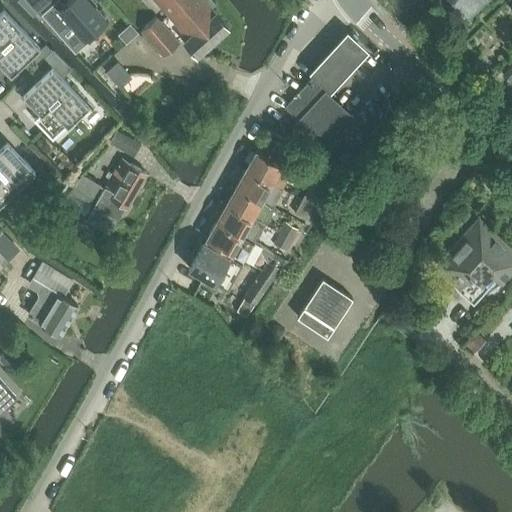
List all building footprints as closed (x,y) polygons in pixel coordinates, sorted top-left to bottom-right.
[(33,14),(37,11),(27,0),(18,0),(21,2),(33,14)] [(27,0),(37,11),(49,0),(27,0)] [(71,10),(53,25),(87,64),(105,49),(101,45),(119,29),(94,0),(76,16),(71,10)] [(154,0),(167,15),(184,0),(154,0)] [(212,0),(185,0),(168,16),(187,37),(184,39),(197,54),(228,27),(215,12),(211,7),(215,3),(212,0)] [(457,0),(467,10),(476,0),(457,0)] [(0,62),(2,64),(9,57),(18,66),(40,46),(3,7),(0,10),(0,62)] [(157,17),(142,30),(163,54),(178,41),(161,22),(157,17)] [(130,22),(118,33),(125,42),(138,31),(130,22)] [(311,79),(311,80),(324,91),(330,96),(369,52),(348,33),(307,76),(311,79)] [(29,71),(44,57),(51,51),(45,45),(23,65),(29,71)] [(62,77),(72,68),(70,66),(55,51),(54,49),(45,58),(52,66),(62,77)] [(31,103),(41,112),(34,119),(52,138),(88,104),(62,77),(52,66),(30,86),(39,96),(31,103)] [(111,75),(117,82),(124,76),(118,69),(111,75)] [(286,106),(299,118),(296,122),(330,154),(345,137),(339,132),(353,117),(324,91),(330,86),(317,74),(311,80),(311,79),(286,106)] [(117,128),(116,130),(114,129),(108,140),(109,141),(109,142),(134,156),(142,142),(117,128)] [(276,141),(272,149),(286,157),(290,149),(276,141)] [(0,201),(34,169),(14,148),(5,156),(0,151),(0,201)] [(292,169),(256,149),(246,167),(282,187),(292,169)] [(131,163),(130,164),(122,159),(113,174),(108,170),(105,175),(111,178),(95,204),(118,217),(125,205),(126,206),(146,172),(131,163)] [(283,188),(282,187),(246,167),(236,185),(273,205),(283,188)] [(90,202),(101,183),(81,172),(79,177),(76,175),(68,184),(72,187),(70,191),(90,202)] [(325,187),(312,180),(302,199),(315,206),(325,187)] [(273,205),(236,185),(226,202),(264,223),(273,207),(272,206),(273,205)] [(91,203),(90,202),(70,191),(64,202),(85,214),(91,203)] [(294,213),(308,220),(315,206),(302,199),(294,213)] [(226,202),(216,219),(254,241),(264,223),(226,202)] [(511,270),(511,248),(479,218),(436,264),(447,274),(444,277),(473,303),(492,282),(496,286),(501,280),(502,281),(511,270)] [(216,219),(206,237),(245,259),(256,245),(255,241),(254,241),(216,219)] [(300,229),(286,221),(279,232),(294,240),(300,229)] [(294,240),(279,232),(273,243),(287,251),(294,240)] [(228,288),(242,263),(228,255),(228,254),(204,241),(189,267),(228,288)] [(0,267),(9,259),(0,250),(0,267)] [(267,260),(262,268),(274,275),(277,271),(280,272),(288,259),(274,252),(269,261),(267,260)] [(61,272),(42,261),(29,281),(45,291),(30,315),(41,322),(41,321),(60,333),(77,305),(61,295),(68,284),(57,278),(61,272)] [(248,288),(243,297),(256,304),(274,275),(262,268),(248,288)] [(322,277),(297,316),(327,336),(353,297),(322,277)] [(381,314),(406,337),(414,328),(389,305),(381,314)] [(466,343),(474,351),(485,339),(477,331),(466,343)] [(0,426),(12,415),(3,405),(15,394),(0,376),(0,426)]
